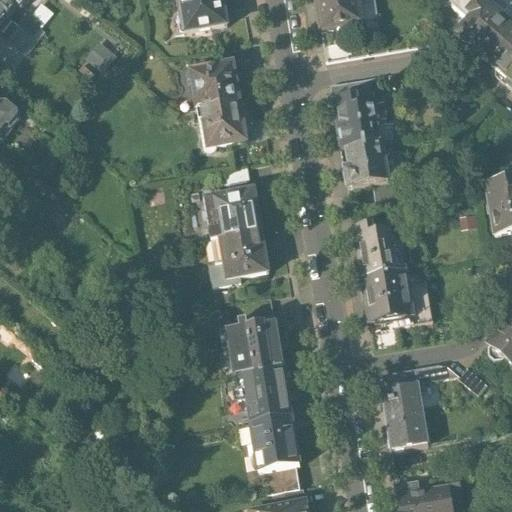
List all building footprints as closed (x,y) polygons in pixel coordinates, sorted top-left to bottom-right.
[(0,0),(0,33),(21,7),(12,0),(0,0)] [(178,0),(184,37),(227,30),(222,0),(178,0)] [(378,23),(374,0),(328,0),(334,30),(378,23)] [(486,13),(470,31),(499,56),(511,41),(511,10),(500,0),(487,0),(481,8),(486,13)] [(54,18),(41,7),(30,19),(32,20),(51,36),(57,28),(51,23),(54,18)] [(51,36),(32,20),(19,36),(38,51),(51,36)] [(127,54),(111,41),(99,55),(115,69),(127,54)] [(511,41),(499,56),(511,66),(511,41)] [(210,102),(214,101),(253,94),(247,58),(203,66),(210,102)] [(346,86),(348,100),(373,96),(385,94),(382,80),(346,86)] [(0,84),(0,123),(13,134),(32,112),(0,84)] [(261,137),(253,94),(214,101),(222,144),(261,137)] [(348,100),(356,151),(399,144),(392,104),(375,107),(373,96),(348,100)] [(0,149),(13,134),(0,123),(0,149)] [(356,151),(363,189),(387,185),(405,182),(399,144),(356,151)] [(262,178),(259,164),(229,169),(231,183),(262,178)] [(511,180),(499,183),(507,235),(511,234),(511,180)] [(387,185),(390,205),(413,201),(409,182),(405,182),(387,185)] [(224,236),(234,234),(276,227),(268,184),(216,193),(224,236)] [(390,223),(367,227),(375,278),(423,270),(416,229),(391,233),(390,223)] [(283,269),(276,227),(234,234),(238,261),(222,264),(225,285),(254,280),(253,274),(283,269)] [(423,270),(375,278),(382,322),(430,315),(423,270)] [(297,365),(290,319),(242,326),(249,373),(257,371),(297,365)] [(511,361),(511,331),(501,345),(503,347),(501,350),(502,357),(508,361),(511,361)] [(305,414),(297,365),(257,371),(265,421),(305,414)] [(394,374),(396,389),(433,382),(463,377),(461,367),(450,365),(394,374)] [(0,381),(0,414),(16,395),(0,381)] [(433,382),(396,389),(406,448),(443,442),(433,382)] [(313,462),(305,414),(265,421),(273,469),(279,468),(308,463),(313,462)] [(312,487),(308,463),(279,468),(283,492),(312,487)] [(409,484),(411,495),(433,492),(431,481),(409,484)] [(433,492),(411,495),(414,511),(467,511),(463,488),(433,492)] [(262,511),(321,511),(319,500),(262,510),(262,511)]
